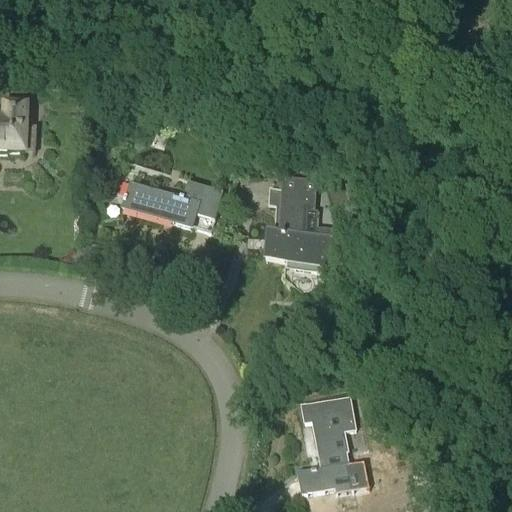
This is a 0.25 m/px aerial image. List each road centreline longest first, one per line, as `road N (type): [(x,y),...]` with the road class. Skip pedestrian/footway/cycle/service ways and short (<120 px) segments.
road 1 (residential): [(0,40),(107,17),(147,19),(242,46),(302,74),(363,124)]
road 2 (residential): [(215,511),(231,407),(199,347),(139,313),(0,285)]
road 3 (residential): [(511,129),(363,0)]
